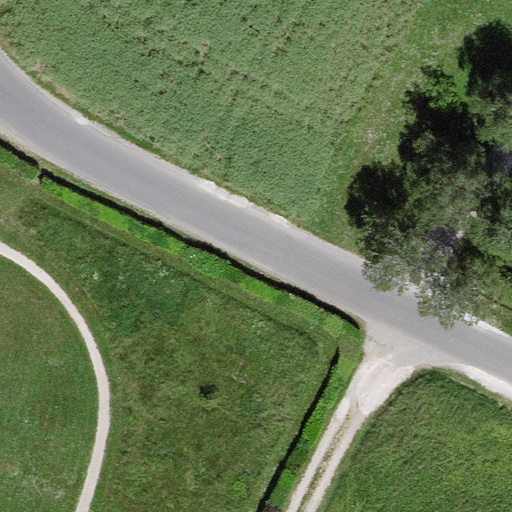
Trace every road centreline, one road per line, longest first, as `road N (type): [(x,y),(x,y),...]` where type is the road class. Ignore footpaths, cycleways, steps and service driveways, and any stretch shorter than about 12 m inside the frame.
road 1 (tertiary): [(511,364),(51,132),(0,89)]
road 2 (track): [(303,511),(406,311)]
